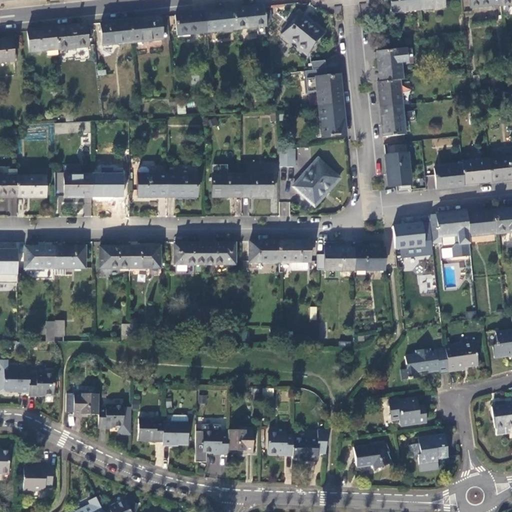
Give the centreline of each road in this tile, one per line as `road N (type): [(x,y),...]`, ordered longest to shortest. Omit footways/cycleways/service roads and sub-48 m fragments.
road 1 (residential): [(365,214),(325,230),(0,230)]
road 2 (residential): [(239,498),(169,483),(34,427),(0,421)]
road 3 (residential): [(475,496),(239,498)]
road 4 (residential): [(344,0),(365,214)]
road 5 (residential): [(511,379),(454,404),(475,496)]
road 6 (residential): [(511,196),(365,214)]
road 7 (tertiary): [(0,17),(120,7)]
